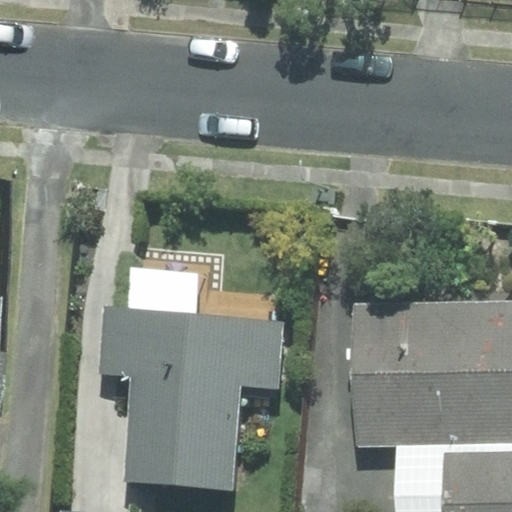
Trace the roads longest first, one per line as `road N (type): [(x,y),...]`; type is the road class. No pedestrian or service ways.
road 1 (residential): [(0,72),(511,115)]
road 2 (unknown): [(0,133),(15,511)]
